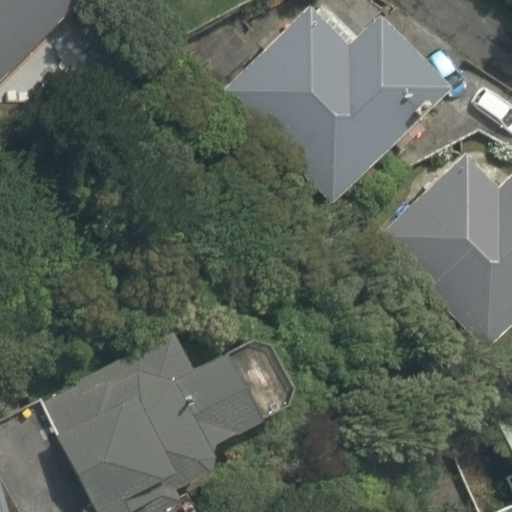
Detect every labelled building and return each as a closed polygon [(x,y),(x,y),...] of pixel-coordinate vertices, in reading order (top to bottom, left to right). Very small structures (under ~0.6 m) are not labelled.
[(0,0),(0,72),(62,0),(0,0)] [(290,0),(282,0),(197,88),(319,208),(436,89),(376,30),(358,12),(331,40),(290,0)] [(511,300),(511,150),(460,106),(338,248),(464,356),(511,300)] [(53,429),(34,438),(71,511),(156,511),(172,504),(165,491),(204,472),(187,438),(242,410),(208,344),(170,363),(154,330),(34,390),(53,429)] [(511,397),(471,416),(511,508),(511,397)]
